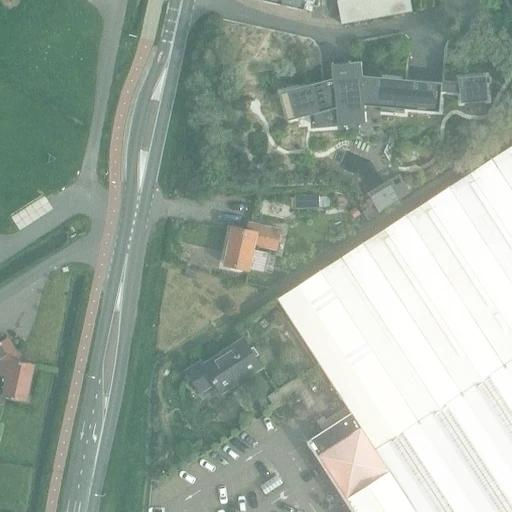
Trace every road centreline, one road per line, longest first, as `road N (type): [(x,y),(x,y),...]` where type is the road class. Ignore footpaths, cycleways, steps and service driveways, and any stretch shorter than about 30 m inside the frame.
road 1 (unclassified): [(188,0),(364,39),(467,0)]
road 2 (primary): [(130,246),(92,393),(96,451)]
road 3 (primary): [(96,451),(116,389),(130,246)]
road 4 (primary): [(174,35),(137,122),(135,211)]
road 5 (primary): [(135,211),(156,147),(174,35)]
